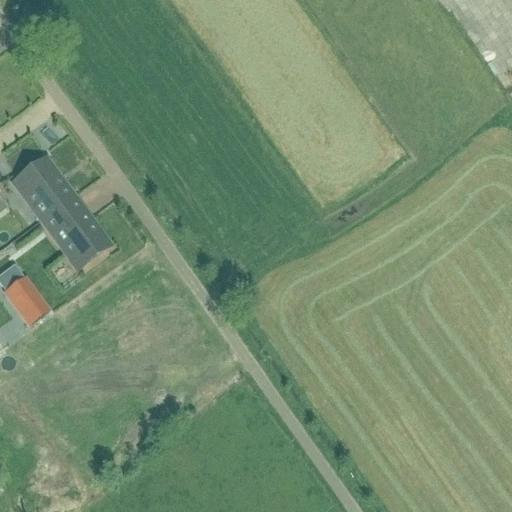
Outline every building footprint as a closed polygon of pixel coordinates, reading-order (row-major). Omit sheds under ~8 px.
[(511,0),(493,0),(502,13),(511,6),(511,0)] [(11,96),(0,106),(0,128),(5,133),(27,113),(11,96)] [(34,150),(48,162),(64,144),(50,132),(34,150)] [(74,203),(45,164),(13,188),(42,226),(74,203)] [(109,251),(74,203),(42,226),(77,274),(109,251)] [(25,283),(23,284),(6,297),(4,298),(28,330),(49,315),(25,283)]
